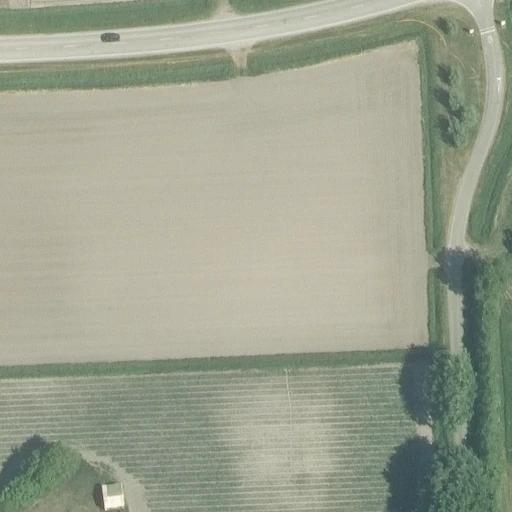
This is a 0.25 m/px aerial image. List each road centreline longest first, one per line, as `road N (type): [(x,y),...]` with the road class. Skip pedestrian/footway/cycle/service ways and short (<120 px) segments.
road 1 (unclassified): [(460,511),(454,244),(490,119),(494,71),(476,0)]
road 2 (tertiary): [(0,49),(213,33),(379,0)]
